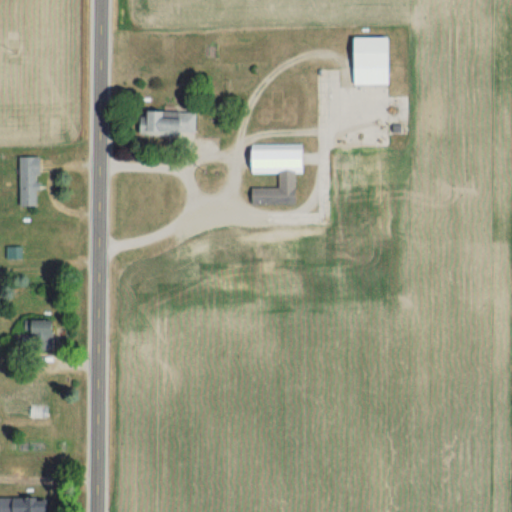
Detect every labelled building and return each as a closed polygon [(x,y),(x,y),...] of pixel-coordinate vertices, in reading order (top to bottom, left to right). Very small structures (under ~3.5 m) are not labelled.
[(398,83),(397,36),(356,37),(357,83),(398,83)] [(201,130),(201,109),(155,109),(155,130),(201,130)] [(301,202),(301,167),(313,167),(313,142),(254,142),(254,171),(282,171),(282,185),(254,185),(254,202),(301,202)] [(366,202),(382,202),(382,144),(366,144),(366,202)] [(45,155),(23,155),(23,203),(45,203),(45,155)] [(208,262),(261,262),(260,223),(242,223),(242,212),(207,212),(208,262)] [(29,319),(29,344),(60,344),(60,319),(29,319)] [(46,401),(46,384),(29,384),(29,401),(46,401)] [(0,496),(0,511),(54,511),(55,496),(0,496)]
